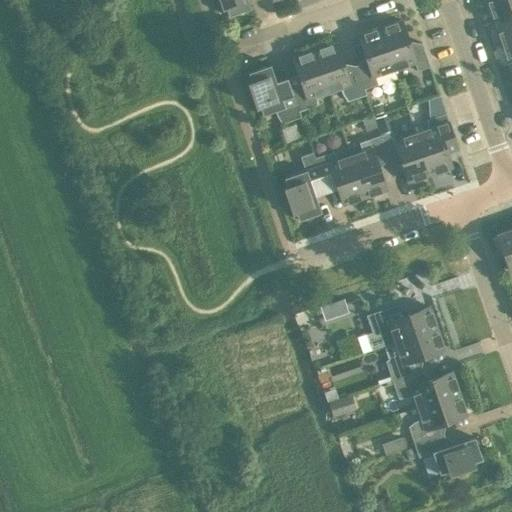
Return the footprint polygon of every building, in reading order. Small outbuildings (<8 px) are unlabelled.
[(219,0),(222,7),(225,6),(228,15),(250,8),(247,0),(219,0)] [(511,0),(486,0),(495,24),(511,17),(511,0)] [(511,17),(495,24),(502,44),(511,40),(511,17)] [(379,27),(383,39),(394,69),(414,62),(417,70),(429,66),(421,42),(410,46),(401,19),(379,27)] [(356,65),(364,88),(376,84),(373,76),(394,69),(383,39),(379,27),(358,34),(367,61),(356,65)] [(511,40),(502,44),(509,64),(511,63),(511,40)] [(314,49),(328,92),(340,88),(342,93),(342,94),(347,101),(366,94),(364,88),(356,65),(344,69),(335,42),(314,49)] [(290,87),(298,111),(317,105),(316,96),(328,92),(314,49),(292,57),(301,83),(290,87)] [(270,64),(247,72),(251,81),(247,82),(256,106),(259,105),(262,115),(274,110),(276,115),(281,123),(300,117),(298,111),(290,87),(287,77),(275,81),(270,64)] [(383,112),(380,104),(373,107),(376,114),(383,112)] [(430,174),(451,167),(446,152),(456,149),(444,113),(426,119),(427,128),(415,132),(430,174)] [(372,116),(361,120),(365,130),(375,127),(372,116)] [(380,135),(383,146),(388,159),(399,155),(408,182),(430,174),(415,132),(395,139),(392,131),(383,134),(380,135)] [(364,197),(386,189),(376,163),(388,159),(383,146),(380,135),(359,142),(361,150),(350,154),(364,197)] [(343,204),(364,197),(350,154),(338,158),(333,151),(314,157),(322,181),(333,177),(343,204)] [(322,181),(314,157),(312,152),(300,156),(304,170),(283,177),(287,186),(283,187),(292,211),(295,210),(298,219),(320,212),(311,185),(322,181)] [(511,228),(496,234),(508,270),(511,268),(511,228)] [(332,303),(320,307),(324,319),(336,315),(347,311),(342,299),(332,303)] [(383,309),(369,314),(374,329),(375,332),(380,332),(384,345),(436,327),(429,306),(402,315),(398,303),(383,309)] [(385,360),(391,379),(421,369),(417,358),(444,349),(436,327),(384,345),(388,358),(385,360)] [(421,369),(391,379),(398,398),(407,397),(412,396),(416,407),(459,392),(451,371),(425,380),(421,369)] [(414,444),(443,434),(440,423),(466,414),(459,392),(416,407),(420,419),(415,421),(414,421),(407,426),(414,444)] [(336,400),(329,403),(335,417),(341,415),(336,400)] [(443,434),(414,444),(418,457),(432,452),(439,473),(448,470),(449,473),(473,465),(472,462),(482,459),(474,437),(447,446),(443,434)] [(373,511),(387,511),(384,500),(371,504),(373,511)]
